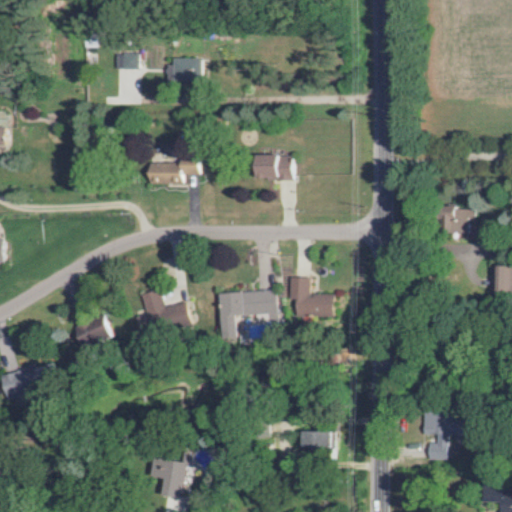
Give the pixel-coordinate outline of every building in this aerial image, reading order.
[(140,68),(140,53),(118,53),(118,68),(140,68)] [(205,59),(177,58),(177,64),(170,64),(170,81),(205,82),(205,59)] [(0,144),(10,145),(10,129),(0,128),(0,144)] [(298,179),(298,154),(263,153),(262,178),(298,179)] [(153,183),(188,183),(188,174),(205,174),(205,156),(184,156),(184,163),(154,162),(153,183)] [(0,262),(8,262),(6,239),(0,239),(0,262)] [(511,293),(511,265),(503,265),(502,293),(511,293)] [(337,316),(338,293),(313,292),(313,277),(293,276),(292,298),(299,299),(298,315),(337,316)] [(142,294),(148,313),(136,317),(142,337),(194,321),(188,300),(165,307),(160,289),(142,294)] [(223,292),(225,334),(241,334),(240,314),(270,313),(270,319),(280,319),(279,289),(223,292)] [(81,325),(91,348),(120,337),(110,313),(81,325)] [(6,375),(12,398),(66,384),(60,360),(6,375)] [(338,429),(303,430),(304,450),(339,449),(338,429)] [(452,459),(453,432),(439,431),(438,441),(432,441),(431,459),(452,459)] [(153,476),(171,476),(170,494),(190,495),(191,459),(154,458),(153,476)]
